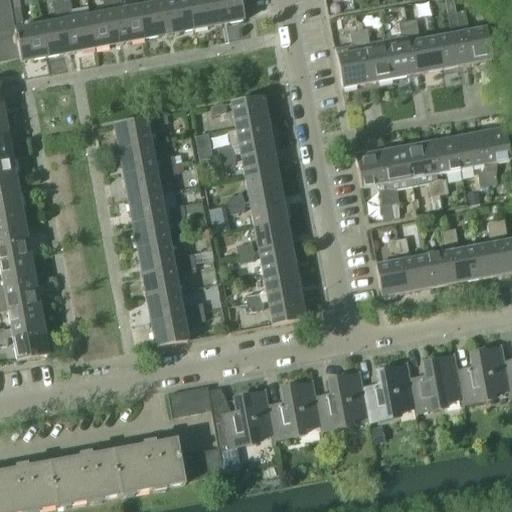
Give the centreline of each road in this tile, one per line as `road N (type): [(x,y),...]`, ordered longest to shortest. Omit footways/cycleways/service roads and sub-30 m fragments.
road 1 (residential): [(0,401),(350,342)]
road 2 (residential): [(350,342),(285,0)]
road 3 (residential): [(350,342),(511,315)]
